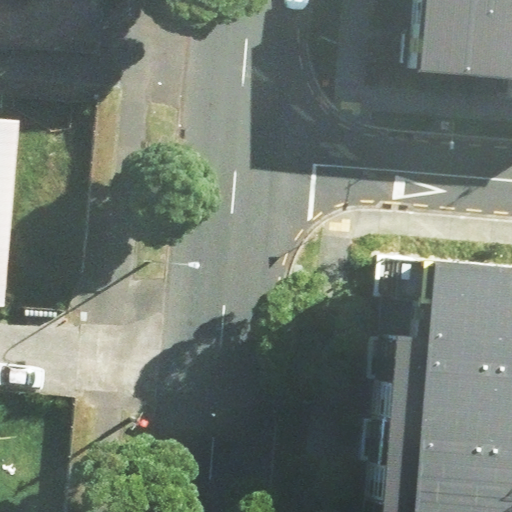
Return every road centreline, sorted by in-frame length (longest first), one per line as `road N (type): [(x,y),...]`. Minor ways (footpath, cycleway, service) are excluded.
road 1 (secondary): [(207,511),(235,159)]
road 2 (residential): [(235,159),(511,180)]
road 3 (secondary): [(235,159),(248,0)]
